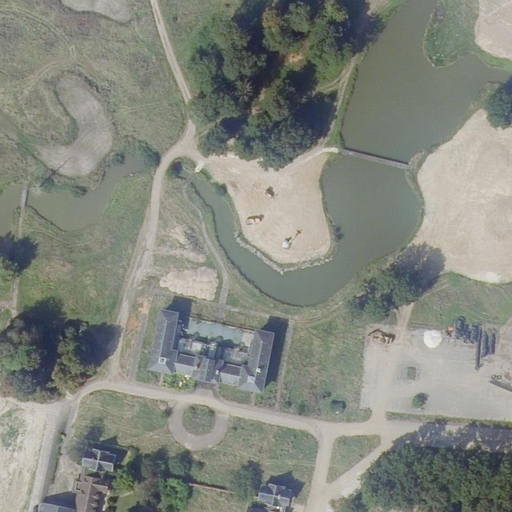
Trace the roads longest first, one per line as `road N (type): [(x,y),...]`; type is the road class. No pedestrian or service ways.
road 1 (track): [(199,164),(238,158),(288,166),(335,151),(415,172)]
road 2 (residential): [(511,438),(333,432)]
road 3 (track): [(149,0),(188,114),(180,144)]
